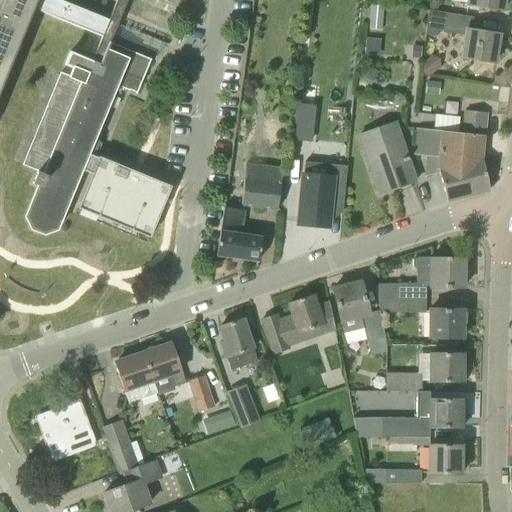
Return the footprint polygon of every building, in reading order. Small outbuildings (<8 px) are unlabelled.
[(109,42),(126,0),(115,0),(108,20),(59,0),(0,0),(0,86),(32,8),(101,36),(100,39),(109,42)] [(502,9),(503,0),(465,0),(465,4),(502,9)] [(381,7),(369,6),(367,29),(380,30),(381,7)] [(471,31),(473,17),(427,10),(423,36),(435,38),(436,31),(462,35),(459,56),(494,62),(498,35),(471,31)] [(150,59),(109,42),(100,39),(91,61),(69,52),(64,65),(72,68),(69,76),(60,73),(22,165),(37,171),(32,183),(39,186),(27,216),(32,227),(43,232),(54,228),(55,227),(114,84),(136,93),(150,59)] [(422,58),(423,47),(412,46),(411,57),(422,58)] [(372,88),(380,75),(370,69),(362,82),(372,88)] [(297,99),(295,139),(314,140),(316,100),(297,99)] [(482,135),(485,113),(464,111),(461,133),(455,133),(460,163),(464,162),(471,194),(489,189),(481,159),(480,159),(483,135),(482,135)] [(415,181),(394,122),(359,134),(375,180),(386,176),(390,189),(415,181)] [(460,163),(455,133),(416,128),(413,155),(426,156),(425,177),(440,173),(445,200),(471,194),(464,162),(460,163)] [(88,156),(88,154),(81,171),(90,175),(79,203),(151,233),(170,187),(89,154),(88,156)] [(299,157),(296,219),(295,222),(329,222),(339,208),(342,158),(299,157)] [(276,210),(282,168),(245,163),(241,206),(276,210)] [(257,261),(261,237),(241,233),(245,210),(223,207),(216,255),(257,261)] [(418,272),(431,272),(431,283),(431,287),(462,287),(462,259),(448,259),(448,257),(431,257),(420,257),(412,260),(412,266),(418,272)] [(387,351),(380,312),(380,310),(379,310),(368,313),(360,281),(332,288),(344,335),(363,329),(370,356),(387,351)] [(398,283),(397,299),(425,299),(426,283),(419,283),(398,283)] [(315,302),(313,295),(288,303),(291,312),(277,316),(275,311),(260,316),(273,354),(288,349),(287,345),(335,328),(328,298),(315,302)] [(425,299),(397,299),(377,299),(379,310),(380,310),(380,312),(425,313),(425,299)] [(427,337),(462,337),(462,310),(427,309),(427,337)] [(241,320),(240,317),(228,322),(229,324),(218,328),(223,342),(220,343),(225,359),(226,358),(230,370),(257,361),(243,319),(241,320)] [(175,355),(171,344),(155,350),(154,348),(146,351),(147,352),(144,353),(157,392),(185,383),(180,367),(183,366),(179,354),(175,355)] [(157,392),(144,353),(139,355),(138,354),(130,357),(130,358),(114,364),(117,374),(114,376),(118,388),(122,386),(128,402),(157,392)] [(462,382),(462,354),(428,354),(427,381),(462,382)] [(421,392),(421,378),(421,370),(390,370),(390,391),(421,392)] [(210,395),(204,375),(189,381),(194,400),(195,400),(197,408),(215,402),(213,394),(210,395)] [(241,426),(258,420),(244,382),(226,389),(241,426)] [(461,427),(462,400),(427,399),(427,427),(461,427)] [(94,443),(89,430),(79,401),(36,417),(47,445),(59,441),(65,453),(94,443)] [(120,472),(130,469),(140,465),(123,417),(103,424),(120,472)] [(333,437),(325,417),(296,429),(304,448),(333,437)] [(420,446),(420,435),(387,434),(387,445),(420,446)] [(427,473),(461,473),(461,446),(427,446),(427,473)] [(125,511),(151,502),(145,485),(160,479),(153,460),(140,465),(130,469),(132,475),(105,485),(107,490),(101,492),(102,497),(105,496),(110,511),(125,511)] [(421,484),(421,470),(367,469),(367,483),(421,484)]
